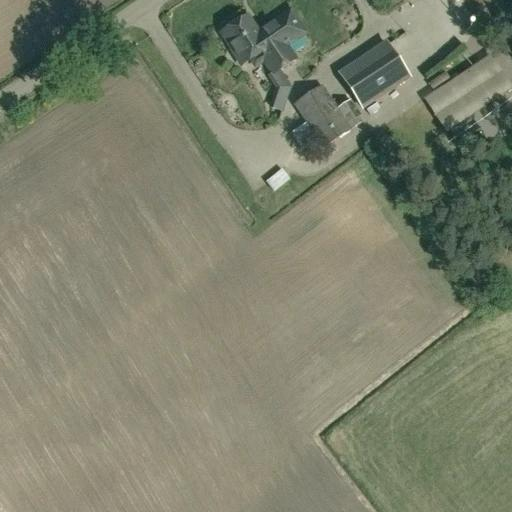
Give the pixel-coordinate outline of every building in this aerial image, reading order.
[(291,87),(280,71),(295,61),(289,52),(288,53),(285,49),(303,36),(287,13),(257,33),(247,17),(220,35),(241,67),(254,58),(259,66),(263,63),(271,74),(267,77),(275,90),(269,109),(283,114),(291,87)] [(339,76),(361,109),(408,79),(386,45),(339,76)] [(445,95),(455,80),(440,71),(430,86),(445,95)] [(323,150),(352,131),(322,86),(293,105),(323,150)] [(282,170),(263,185),(271,195),(290,180),(282,170)]
